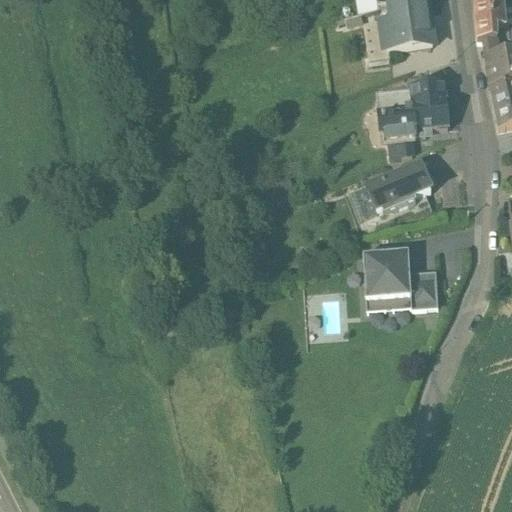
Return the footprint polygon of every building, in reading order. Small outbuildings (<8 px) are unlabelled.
[(388,0),(374,0),(376,11),(390,9),(388,0)] [(390,9),(376,11),(379,28),(382,28),(387,57),(431,51),(428,28),(429,28),(426,3),(404,7),(390,9)] [(504,7),(474,8),(477,46),(496,44),(495,29),(505,29),(504,7)] [(511,55),(487,60),(489,73),(486,73),(489,90),(511,85),(511,55)] [(511,85),(489,90),(498,132),(511,129),(511,85)] [(410,98),(381,100),(384,145),(398,144),(409,143),(425,142),(424,135),(447,133),(444,89),(410,91),(410,98)] [(409,143),(398,144),(400,165),(410,160),(409,143)] [(402,179),(384,186),(383,184),(366,191),(376,217),(382,215),(383,219),(416,206),(414,202),(429,197),(419,170),(401,177),(402,179)] [(408,259),(363,261),(364,305),(410,303),(409,280),(408,259)] [(435,278),(409,280),(410,303),(411,316),(437,315),(435,278)]
